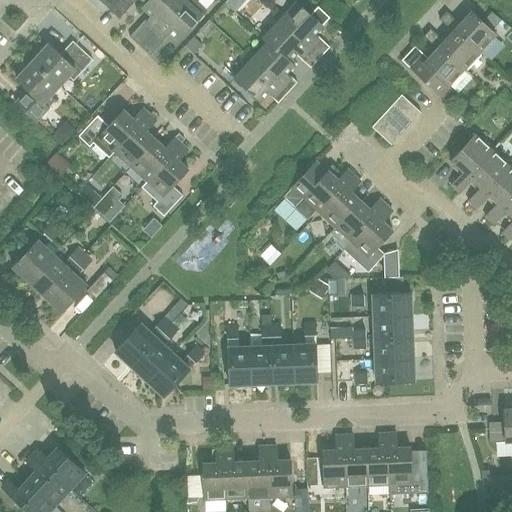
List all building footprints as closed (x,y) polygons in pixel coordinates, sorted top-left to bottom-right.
[(100,0),(109,8),(117,0),(100,0)] [(143,8),(150,0),(117,0),(109,8),(120,18),(136,0),(143,0),(147,3),(142,7),(143,8)] [(150,0),(143,8),(151,15),(130,37),(141,46),(182,0),(150,0)] [(179,41),(206,11),(194,0),(182,0),(141,46),(151,56),(171,34),(179,41)] [(310,14),(294,0),(290,0),(280,12),(277,8),(272,14),(279,20),(280,20),(320,58),(330,47),(315,33),(330,17),(318,6),(310,14)] [(496,34),(471,11),(460,24),(446,12),(439,19),(453,31),(455,29),(480,52),(496,34)] [(207,37),(216,27),(209,20),(199,31),(207,37)] [(320,58),(280,20),(279,20),(267,34),(266,35),(264,37),(263,38),(268,42),(294,66),(295,64),(290,60),(296,54),(311,68),(320,58)] [(444,41),(430,29),(423,36),(437,49),(439,46),(464,69),(480,52),(455,29),(453,31),(444,41)] [(93,60),(73,42),(61,55),(49,44),(33,62),(59,86),(68,76),(74,81),(93,60)] [(294,66),(268,42),(256,54),(249,48),(245,53),(288,93),(296,84),(286,74),(294,66)] [(402,60),(403,61),(416,73),(425,82),(440,95),(441,96),(444,99),(452,89),(449,86),(464,69),(439,46),(437,49),(428,58),(415,46),(402,60)] [(278,103),(288,93),(245,53),(241,57),(245,60),(232,74),(261,102),(268,94),(278,103)] [(36,122),(55,101),(50,96),(59,86),(33,62),(17,79),(28,90),(16,103),(36,122)] [(412,122),(421,112),(402,95),(393,104),(412,122)] [(401,134),(412,122),(393,104),(382,117),(401,134)] [(115,152),(150,114),(144,109),(134,119),(124,110),(109,126),(98,116),(79,136),(90,147),(93,143),(109,158),(115,152)] [(131,167),(157,140),(147,131),(156,120),(150,114),(115,152),(131,167)] [(392,144),(401,134),(382,117),(373,127),(392,144)] [(61,145),(75,130),(65,120),(51,136),(61,145)] [(179,134),(175,138),(181,143),(184,139),(179,134)] [(457,190),(493,151),(476,135),(452,161),(464,172),(451,185),(457,190)] [(147,181),(181,144),(181,143),(175,138),(166,148),(157,140),(131,167),(147,181)] [(163,217),(183,196),(173,186),(189,169),(178,160),(188,150),(181,144),(147,181),(147,182),(141,188),(157,202),(152,207),(163,217)] [(473,206),(510,167),(493,151),(457,190),(460,193),(472,180),(481,188),(468,201),(473,206)] [(320,214),(355,176),(349,170),(339,180),(338,179),(338,177),(341,174),(333,167),(329,172),(314,187),(303,177),(285,197),(296,207),(308,219),(316,211),(320,214)] [(490,222),(511,198),(511,168),(510,167),(473,206),(477,209),(489,196),(498,205),(486,218),(490,222)] [(335,228),(361,201),(352,193),(362,182),(355,176),(320,214),(335,228)] [(86,201),(94,208),(102,199),(94,191),(86,201)] [(507,238),(511,232),(511,198),(490,222),(494,225),(506,212),(511,217),(511,223),(502,233),(507,238)] [(346,250),(352,244),(387,206),(381,200),(371,210),(361,201),(335,228),(332,232),(339,239),(336,242),(346,250)] [(387,206),(352,244),(346,250),(349,253),(369,272),(385,255),(378,248),(394,231),(384,222),(393,212),(387,206)] [(52,240),(61,231),(53,224),(45,233),(52,240)] [(30,282),(55,255),(39,240),(13,267),(30,282)] [(46,297),(86,254),(79,248),(64,264),(55,255),(30,282),(46,297)] [(62,312),(88,285),(78,276),(92,261),(86,254),(46,297),(62,312)] [(384,278),(399,278),(399,268),(384,268),(384,278)] [(95,299),(113,280),(104,272),(86,291),(95,299)] [(321,298),(329,286),(317,278),(310,291),(321,298)] [(373,295),(374,317),(411,316),(410,293),(401,294),(401,281),(385,281),(386,294),(373,295)] [(353,306),(364,306),(364,295),(353,296),(353,306)] [(375,339),(412,337),(411,316),(374,317),(375,339)] [(131,366),(172,323),(165,317),(157,326),(151,332),(141,323),(115,351),(131,366)] [(147,381),(173,353),(165,345),(170,338),(179,329),(172,323),(131,366),(147,381)] [(263,337),(272,337),(271,325),(262,326),(263,337)] [(272,337),(281,337),(281,325),(271,325),(272,337)] [(228,339),(238,338),(238,327),(227,327),(228,339)] [(354,340),(366,340),(365,330),(354,330),(354,340)] [(305,345),(294,345),(295,383),(318,382),(317,344),(316,345),(316,336),(305,336),(305,345)] [(376,360),(413,359),(412,337),(375,339),(376,360)] [(354,350),(366,349),(366,340),(354,340),(354,350)] [(190,368),(205,353),(197,345),(182,361),(173,353),(147,381),(164,396),(190,368)] [(273,384),(295,383),(294,345),(272,346),(273,384)] [(252,384),(273,384),(272,346),(251,347),(252,384)] [(230,385),(252,384),(251,347),(228,348),(230,385)] [(377,383),(414,382),(413,359),(376,360),(377,383)] [(356,384),(368,384),(367,373),(356,373),(356,384)] [(213,390),(212,377),(203,377),(204,390),(213,390)] [(368,486),(390,486),(388,434),(380,434),(380,449),(367,449),(368,486)] [(397,448),(397,434),(388,434),(390,486),(390,495),(428,494),(427,469),(412,469),(411,447),(397,448)] [(325,488),(347,487),(345,436),(336,436),(337,450),(323,451),(325,488)] [(354,450),(353,436),(345,436),(347,487),(368,486),(367,449),(354,450)] [(249,499),(270,499),(268,447),(259,447),(260,462),(247,462),(249,499)] [(277,461),(277,447),(268,447),(270,499),(293,498),(291,460),(277,461)] [(86,473),(58,448),(49,458),(39,448),(33,454),(70,490),(86,473)] [(205,501),(227,500),(225,448),(216,449),(217,463),(203,464),(205,501)] [(234,463),(234,448),(225,448),(227,500),(249,499),(247,462),(234,463)] [(56,505),(70,490),(33,454),(27,461),(38,471),(29,480),(56,505)] [(503,488),(503,476),(489,476),(489,488),(503,488)] [(49,511),(56,505),(29,480),(20,490),(9,480),(3,487),(30,511),(49,511)] [(119,487),(111,495),(120,504),(128,495),(120,488),(119,487)] [(308,511),(307,488),(294,489),(295,511),(308,511)]
